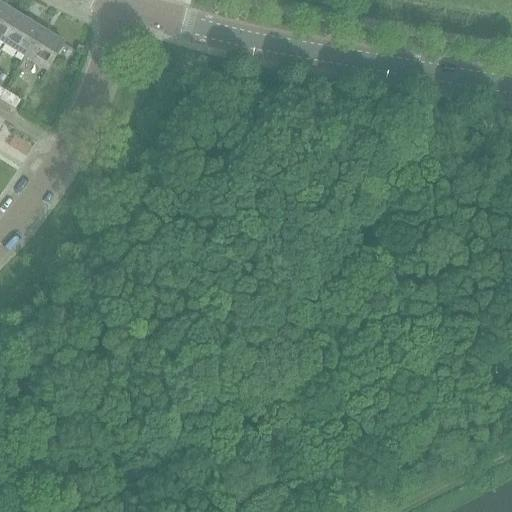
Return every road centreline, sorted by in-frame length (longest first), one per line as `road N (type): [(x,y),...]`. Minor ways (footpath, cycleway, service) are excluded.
road 1 (residential): [(511,89),(149,19)]
road 2 (residential): [(0,258),(21,244),(78,156),(149,19)]
road 3 (track): [(511,358),(349,230)]
road 4 (track): [(395,511),(511,451)]
